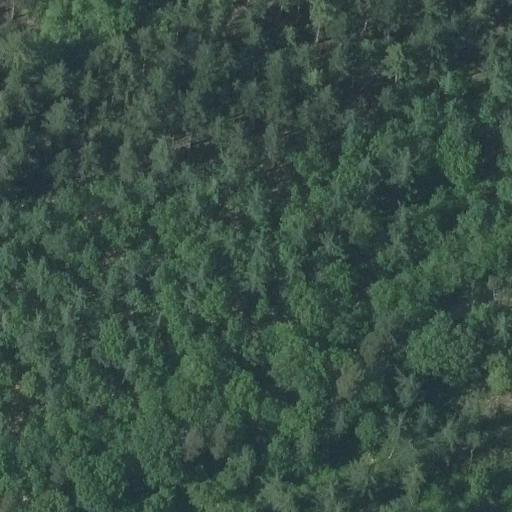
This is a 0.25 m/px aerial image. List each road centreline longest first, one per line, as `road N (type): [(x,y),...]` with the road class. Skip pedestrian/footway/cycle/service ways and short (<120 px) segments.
road 1 (track): [(136,445),(52,213),(30,0)]
road 2 (track): [(136,445),(511,285)]
road 3 (track): [(0,504),(136,445)]
